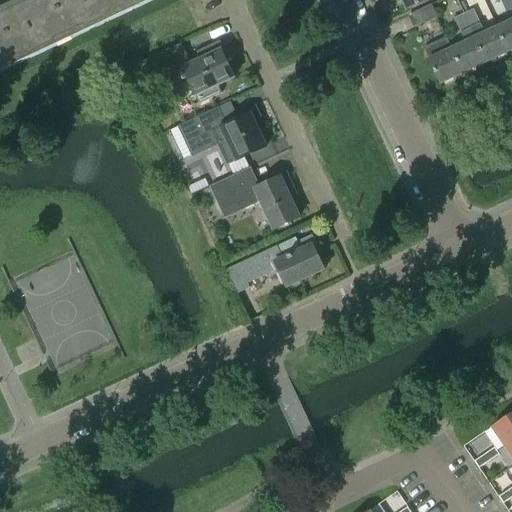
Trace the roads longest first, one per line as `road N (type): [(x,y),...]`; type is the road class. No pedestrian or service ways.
road 1 (residential): [(457,511),(429,468),(410,461),(348,486),(324,477),(262,339)]
road 2 (residential): [(0,462),(262,339)]
road 3 (residential): [(459,247),(339,0)]
road 4 (residential): [(339,242),(227,0)]
road 5 (residential): [(262,339),(459,247)]
